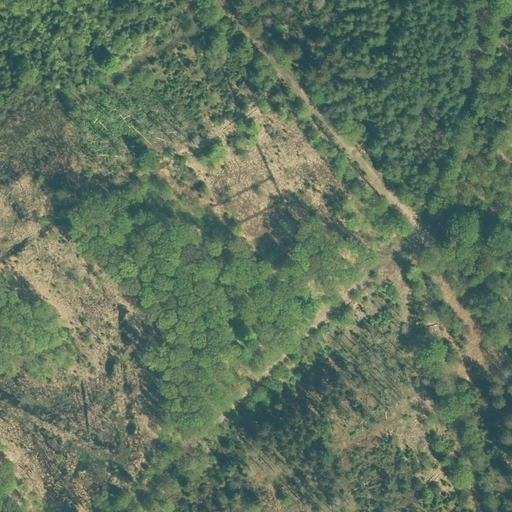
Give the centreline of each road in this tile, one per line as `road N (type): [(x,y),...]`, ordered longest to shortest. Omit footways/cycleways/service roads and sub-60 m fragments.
road 1 (track): [(124,511),(416,226)]
road 2 (track): [(416,226),(222,0)]
road 3 (track): [(481,511),(416,226)]
road 4 (track): [(416,226),(480,38),(511,33)]
